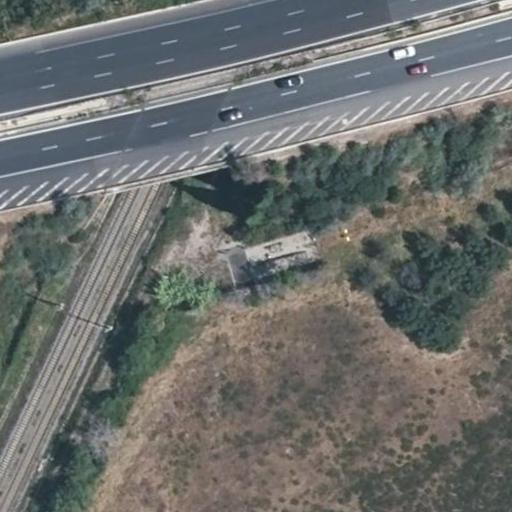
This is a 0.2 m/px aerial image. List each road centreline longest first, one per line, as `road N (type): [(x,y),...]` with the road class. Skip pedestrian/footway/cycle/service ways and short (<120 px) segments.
road 1 (motorway): [(0,159),(511,38)]
road 2 (motorway): [(376,0),(0,87)]
road 3 (track): [(41,511),(168,250)]
